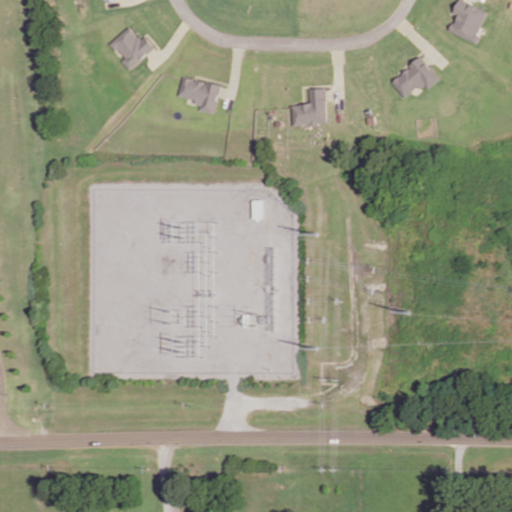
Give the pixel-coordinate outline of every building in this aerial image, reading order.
[(469,0),(462,0),(457,10),(462,13),(461,14),(458,21),(456,20),(452,27),(479,41),(482,34),(478,32),(489,10),(469,0)] [(124,58),(131,66),(157,45),(147,34),(142,38),(140,35),(138,36),(135,32),(137,31),(131,25),(111,41),(117,48),(120,45),(128,55),(124,58)] [(424,54),(413,64),(415,66),(413,68),(412,66),(406,71),(407,73),(405,74),(403,76),(402,75),(396,80),(408,95),(421,84),(423,86),(429,81),(432,85),(442,76),(424,54)] [(222,84),(208,80),(208,83),(204,82),(205,80),(198,78),(198,79),(195,78),(193,78),(194,77),(184,75),(179,93),(196,98),(195,101),(202,103),(200,108),(214,111),(222,84)] [(311,87),(326,86),(328,120),(319,120),(319,124),(312,124),(312,120),(304,121),(304,123),(294,124),(293,106),(293,104),(301,103),(301,102),(304,102),(312,101),(311,87)] [(370,116),(372,123),(379,121),(377,114),(370,116)] [(265,199),(255,199),(254,219),(265,219),(265,199)]
